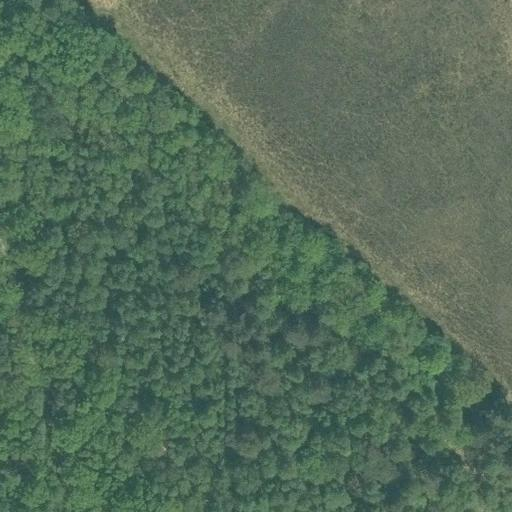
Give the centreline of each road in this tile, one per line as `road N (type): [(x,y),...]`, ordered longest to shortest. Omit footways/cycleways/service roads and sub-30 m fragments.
road 1 (track): [(23,0),(511,442)]
road 2 (unclassified): [(79,511),(0,217)]
